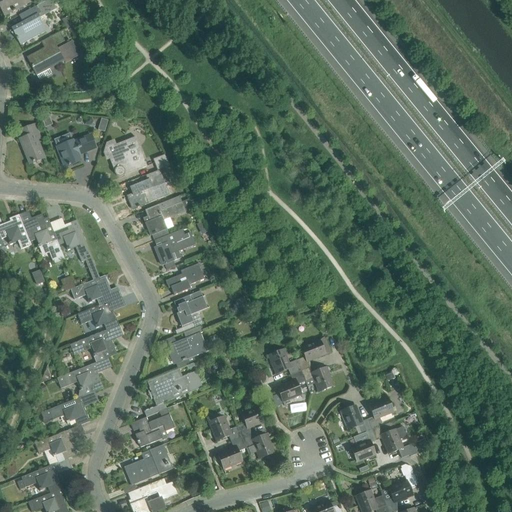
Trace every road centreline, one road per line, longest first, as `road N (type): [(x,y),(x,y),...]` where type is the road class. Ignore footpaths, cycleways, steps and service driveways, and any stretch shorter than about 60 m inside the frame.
road 1 (residential): [(103,511),(93,468),(151,322),(151,303),(94,203),(0,188)]
road 2 (motorway): [(303,0),(511,257)]
road 3 (motorway): [(511,206),(344,0)]
road 4 (residential): [(188,511),(287,483),(308,470),(309,447)]
road 5 (unknown): [(308,470),(358,474),(404,460),(421,495)]
